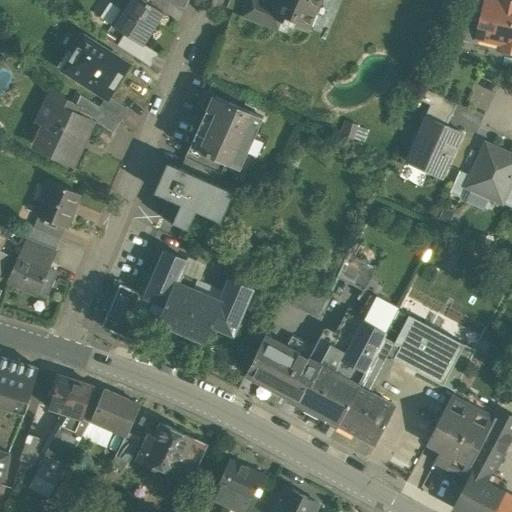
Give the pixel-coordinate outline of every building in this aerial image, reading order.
[(141,0),(131,0),(123,13),(121,11),(111,26),(141,45),(162,14),(141,0)] [(276,0),(274,6),(259,0),(250,0),(244,15),(278,29),(281,20),(307,31),(309,25),(312,26),(316,15),(314,14),(319,0),(276,0)] [(502,3),(488,0),(485,0),(477,38),(502,44),(501,50),(510,52),(511,52),(511,2),(502,1),(502,3)] [(477,38),(483,9),(471,6),(456,39),(477,44),(478,39),(477,38)] [(129,66),(80,34),(58,66),(106,97),(108,99),(109,97),(129,66)] [(249,98),(215,83),(210,94),(244,109),(249,98)] [(456,104),(424,89),(419,100),(430,105),(430,106),(451,115),(456,104)] [(63,96),(51,91),(46,103),(53,106),(54,105),(72,113),(74,110),(75,106),(69,104),(70,103),(61,99),(63,96)] [(244,109),(210,94),(203,108),(212,112),(196,149),(195,149),(227,163),(239,169),(262,118),(244,109)] [(100,107),(80,95),(75,106),(74,110),(93,120),(94,123),(112,133),(120,121),(100,107)] [(127,110),(109,97),(108,99),(106,97),(100,107),(120,121),(127,110)] [(72,113),(54,105),(53,106),(35,145),(48,151),(47,153),(74,166),(82,148),(79,147),(91,122),(72,113)] [(451,115),(430,106),(425,116),(446,126),(451,115)] [(446,126),(425,116),(404,161),(443,178),(463,133),(446,126)] [(470,176),(465,187),(502,203),(511,182),(511,179),(511,155),(485,143),(470,176)] [(227,163),(195,149),(196,149),(193,147),(188,158),(222,174),(227,163)] [(222,174),(188,158),(186,157),(180,169),(219,186),(224,175),(222,174)] [(169,198),(161,217),(188,229),(196,211),(221,222),(234,193),(219,186),(180,169),(170,164),(157,193),(169,198)] [(470,176),(459,171),(450,193),(460,198),(465,187),(470,176)] [(80,194),(47,180),(45,187),(50,189),(38,216),(39,217),(65,228),(66,228),(80,194)] [(511,182),(502,203),(511,207),(511,182)] [(65,228),(39,217),(34,227),(61,238),(65,228)] [(27,225),(17,243),(24,247),(24,246),(28,239),(29,238),(34,228),(27,225)] [(61,238),(34,227),(34,228),(29,238),(28,239),(55,251),(61,238)] [(55,251),(28,239),(24,246),(42,255),(38,261),(48,266),(55,251)] [(42,255),(24,246),(24,247),(9,280),(46,297),(57,271),(48,267),(48,266),(38,261),(42,255)] [(145,295),(144,296),(165,305),(174,284),(176,284),(187,260),(164,251),(145,295)] [(348,254),(337,277),(364,290),(375,268),(348,254)] [(230,279),(220,303),(221,304),(211,325),(232,335),(235,327),(240,316),(252,289),(230,279)] [(327,296),(293,279),(282,299),(317,316),(327,296)] [(145,295),(120,284),(105,318),(106,318),(110,329),(110,330),(129,338),(130,338),(140,333),(141,334),(146,322),(157,326),(159,321),(158,321),(165,305),(144,296),(145,295)] [(176,284),(174,284),(165,305),(158,321),(159,321),(204,341),(211,325),(221,304),(220,303),(176,284)] [(327,328),(324,328),(314,348),(308,358),(358,385),(384,337),(399,310),(370,295),(357,318),(346,311),(335,332),(327,328)] [(474,350),(399,310),(384,337),(400,345),(393,359),(453,391),(474,350)] [(249,320),(240,316),(235,327),(244,331),(249,320)] [(284,352),(286,347),(265,336),(245,374),(258,381),(276,347),(284,352)] [(314,348),(292,336),(286,347),(308,358),(314,348)] [(384,337),(358,385),(370,392),(377,378),(383,377),(393,359),(400,345),(384,337)] [(489,345),(481,341),(475,352),(483,357),(489,345)] [(308,358),(286,347),(284,352),(276,347),(258,381),(288,396),(308,358)] [(0,481),(9,453),(0,450),(0,405),(14,410),(18,397),(29,400),(38,368),(0,355),(0,481)] [(358,385),(308,358),(288,396),(337,423),(358,385)] [(104,389),(59,374),(49,408),(65,413),(90,421),(91,419),(104,389)] [(370,392),(358,385),(337,423),(374,443),(394,405),(370,392)] [(139,404),(104,389),(91,419),(126,434),(127,432),(139,404)] [(29,400),(18,397),(14,410),(25,413),(29,400)] [(493,421),(450,398),(427,442),(441,450),(435,460),(464,475),(493,421)] [(493,421),(464,475),(470,478),(471,477),(485,484),(511,432),(511,416),(499,410),(493,421)] [(65,413),(42,454),(46,456),(65,466),(90,421),(65,413)] [(161,423),(155,436),(150,433),(137,459),(159,469),(160,467),(189,480),(206,444),(161,423)] [(140,438),(127,432),(126,434),(119,449),(119,448),(115,456),(127,461),(129,462),(140,438)] [(43,440),(28,435),(19,460),(35,465),(43,440)] [(419,486),(434,451),(422,446),(407,481),(419,486)] [(46,456),(36,476),(54,486),(65,466),(46,456)] [(127,461),(115,456),(111,464),(123,469),(127,461)] [(248,511),(265,476),(229,459),(211,498),(242,511),(248,511)] [(485,484),(471,477),(470,478),(454,508),(461,511),(490,511),(501,493),(485,484)] [(313,511),(318,504),(286,487),(272,511),(313,511)] [(511,511),(511,498),(501,493),(490,511),(511,511)]
